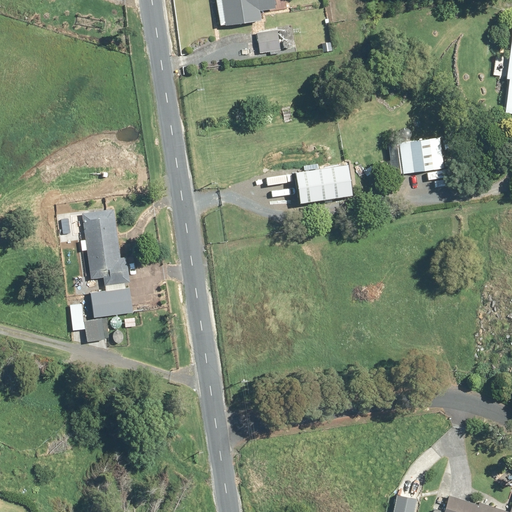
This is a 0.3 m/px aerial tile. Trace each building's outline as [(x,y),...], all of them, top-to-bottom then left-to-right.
[(274,0),(216,0),(220,25),(262,20),(261,11),(275,9),(274,0)] [(260,53),(270,52),(271,56),(282,54),(277,28),(256,32),(260,53)] [(511,44),(509,62),(496,61),(494,77),(510,80),(505,113),(511,113),(511,44)] [(440,138),(390,146),(395,175),(445,168),(440,138)] [(117,177),(101,179),(103,189),(118,186),(117,177)] [(114,211),(83,214),(86,240),(80,240),(81,251),(87,251),(90,279),(105,278),(107,291),(91,293),(94,318),(134,313),(132,288),(126,289),(125,284),(131,283),(130,268),(121,269),(114,211)] [(83,304),(71,305),(73,331),(87,330),(88,342),(108,341),(107,318),(84,320),(83,304)] [(138,317),(125,318),(126,327),(139,327),(138,317)] [(415,511),(418,500),(397,496),(394,511),(415,511)] [(511,511),(511,506),(510,511),(507,511),(480,503),(479,506),(450,496),(445,511),(443,511),(436,510),(435,511),(511,511)]
